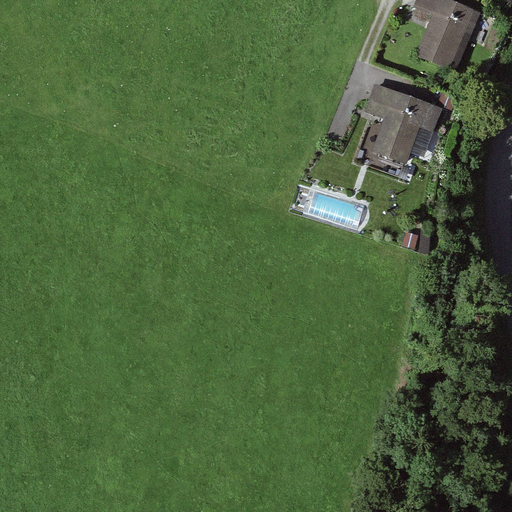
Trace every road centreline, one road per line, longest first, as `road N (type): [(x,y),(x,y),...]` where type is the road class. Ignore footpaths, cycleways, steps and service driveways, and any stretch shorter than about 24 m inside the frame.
road 1 (tertiary): [(511,119),(500,178),(511,287)]
road 2 (unclassified): [(330,133),(386,0)]
